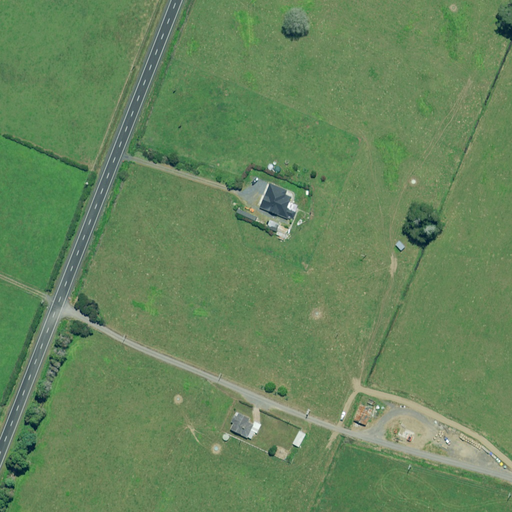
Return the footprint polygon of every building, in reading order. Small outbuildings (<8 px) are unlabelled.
[(285,194),(287,190),(270,183),(260,207),(293,220),(297,211),(288,207),(292,197),(285,194)] [(283,240),(288,229),(270,220),(267,227),(280,233),(279,235),(277,237),(279,238),(283,240)] [(366,425),(373,409),(361,404),(352,425),(359,428),(362,423),(366,425)] [(248,421),(250,418),(237,412),(229,429),(251,439),(254,432),(257,433),(261,425),(256,423),(255,424),(248,421)] [(410,446),(418,428),(403,421),(395,439),(410,446)] [(306,435),(300,431),(294,444),(300,447),(306,435)]
